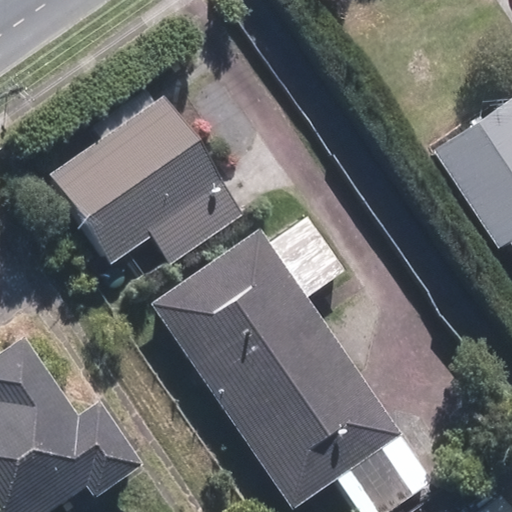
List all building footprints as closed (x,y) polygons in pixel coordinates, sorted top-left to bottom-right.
[(95,139),(45,172),(106,266),(144,241),(160,266),(235,217),(148,85),(86,126),(95,139)] [(511,97),(427,152),(490,249),(498,244),(511,265),(511,97)] [(259,227),(147,305),(292,511),(331,483),(351,511),(390,511),(425,488),(292,298),(335,268),(302,222),(271,244),(259,227)] [(0,511),(50,511),(76,496),(83,507),(145,467),(100,397),(81,409),(26,323),(0,339),(0,511)] [(501,511),(492,500),(476,511),(501,511)]
